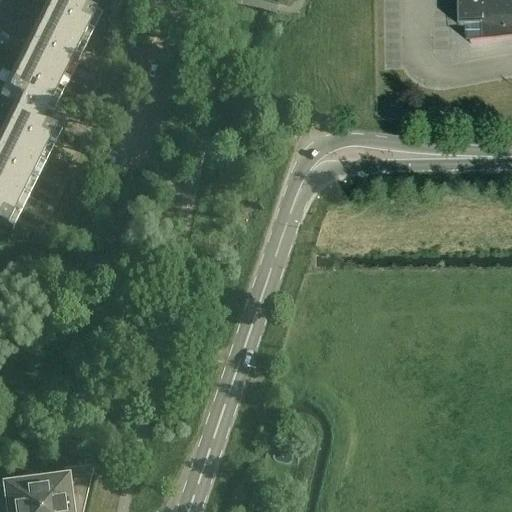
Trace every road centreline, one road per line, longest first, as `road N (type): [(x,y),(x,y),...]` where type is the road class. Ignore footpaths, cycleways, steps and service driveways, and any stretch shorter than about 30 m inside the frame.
road 1 (secondary): [(185,511),(307,174)]
road 2 (residential): [(133,143),(165,9)]
road 3 (secondary): [(424,156),(339,141),(315,151),(307,174)]
